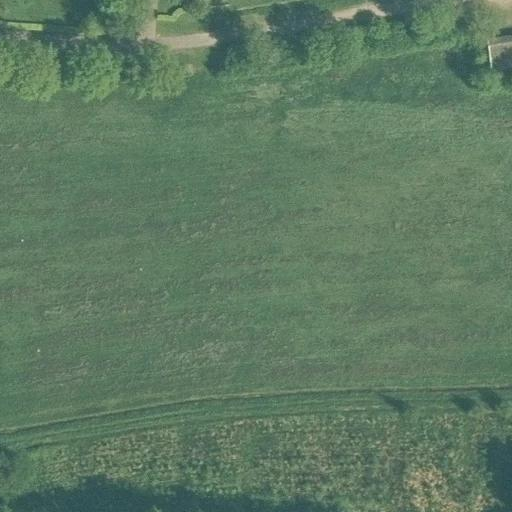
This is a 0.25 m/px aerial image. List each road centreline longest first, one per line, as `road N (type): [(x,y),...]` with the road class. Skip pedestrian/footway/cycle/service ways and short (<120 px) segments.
road 1 (track): [(196,39),(465,0)]
road 2 (unclassified): [(0,40),(112,47),(196,39)]
